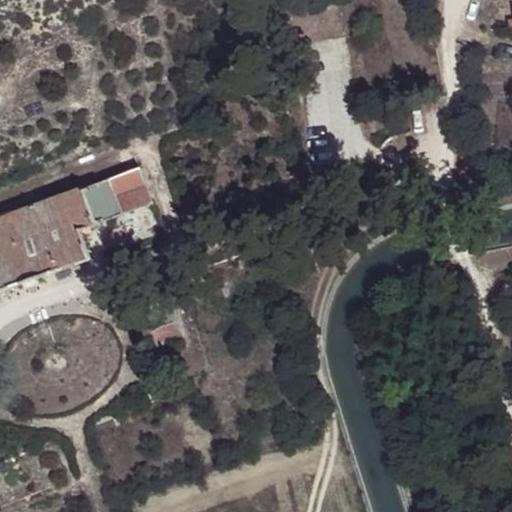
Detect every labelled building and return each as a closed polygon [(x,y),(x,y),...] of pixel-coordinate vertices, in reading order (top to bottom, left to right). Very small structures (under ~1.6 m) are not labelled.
[(511,39),(501,39),(500,58),(511,57),(511,0),(510,0),(510,7),(511,6),(511,22),(511,23),(511,31),(511,39)] [(142,169),(109,180),(121,217),(153,206),(142,169)] [(109,180),(83,188),(98,224),(121,217),(109,180)] [(98,224),(83,188),(0,216),(0,291),(94,261),(83,230),(98,224)] [(196,285),(210,279),(210,276),(205,265),(189,271),(196,285)] [(138,285),(153,327),(174,320),(163,280),(162,277),(138,285)] [(174,320),(153,327),(156,338),(179,331),(174,320)]
